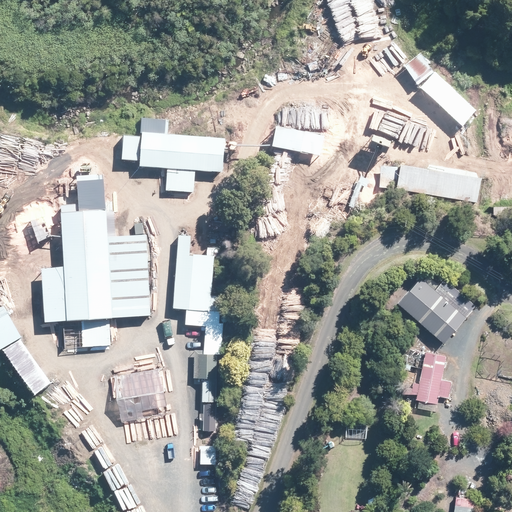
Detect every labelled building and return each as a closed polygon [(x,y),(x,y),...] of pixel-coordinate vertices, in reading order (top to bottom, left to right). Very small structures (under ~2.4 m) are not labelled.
[(418,53),(398,66),(411,85),(430,72),(418,53)] [(269,126),(266,147),(299,152),(302,131),(269,126)] [(223,139),(119,130),(117,165),(221,173),(223,139)] [(477,203),(481,179),(395,165),(395,167),(379,166),(378,188),(394,189),(394,190),(477,203)] [(142,236),(107,238),(103,173),(73,175),(76,210),(55,211),(59,266),(39,267),(43,320),(148,313),(142,236)] [(350,178),(346,185),(359,191),(363,183),(350,178)] [(341,196),(333,211),(343,216),(351,201),(341,196)] [(218,240),(175,236),(169,309),(205,312),(218,240)] [(463,320),(415,278),(393,303),(441,345),(463,320)] [(225,329),(210,328),(208,349),(224,351),(225,329)] [(19,336),(0,348),(0,349),(31,395),(50,383),(19,336)] [(205,353),(205,350),(192,350),(191,379),(198,379),(197,401),(207,401),(208,380),(214,380),(216,354),(205,353)] [(421,353),(412,400),(433,404),(434,397),(447,400),(450,382),(439,379),(443,358),(421,353)] [(472,511),(474,499),(453,498),(451,511),(472,511)]
